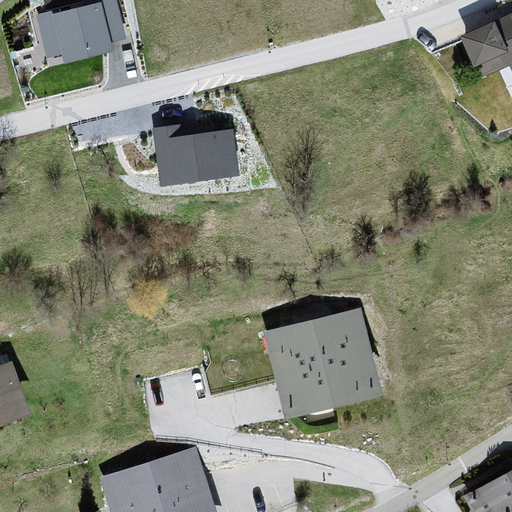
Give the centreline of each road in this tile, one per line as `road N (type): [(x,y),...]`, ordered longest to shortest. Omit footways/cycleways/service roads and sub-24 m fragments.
road 1 (residential): [(0,131),(426,23),(483,0)]
road 2 (residential): [(385,511),(444,485),(511,438)]
